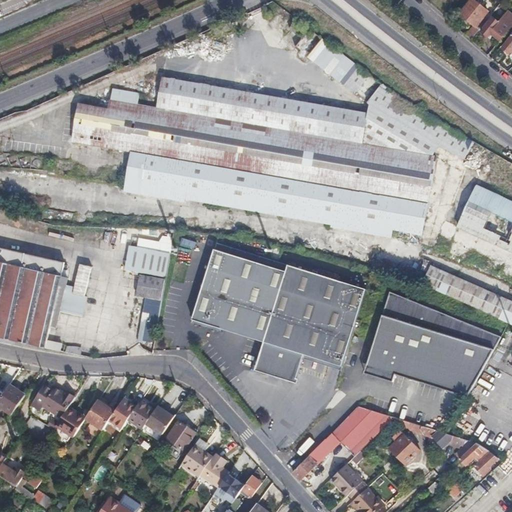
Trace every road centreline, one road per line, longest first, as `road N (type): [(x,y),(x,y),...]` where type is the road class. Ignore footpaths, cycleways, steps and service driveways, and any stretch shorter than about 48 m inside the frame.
road 1 (residential): [(0,347),(79,364),(174,365),(314,511)]
road 2 (residential): [(226,0),(0,101)]
road 3 (primary): [(326,0),(511,140)]
road 4 (primary): [(511,121),(350,0)]
road 5 (residential): [(511,88),(409,0)]
